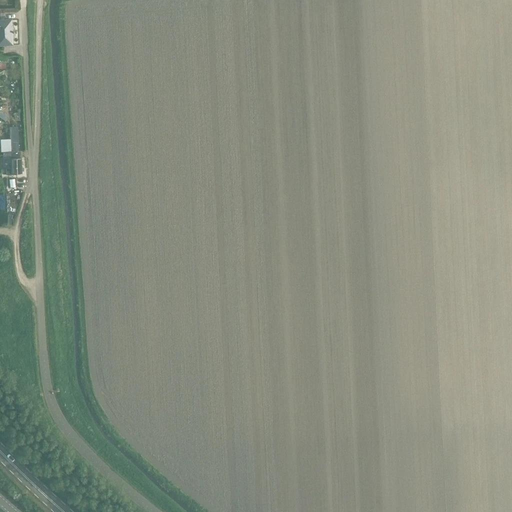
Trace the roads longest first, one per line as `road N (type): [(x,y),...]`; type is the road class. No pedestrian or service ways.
road 1 (unclassified): [(154,511),(73,438),(47,390),(32,174)]
road 2 (unclassified): [(32,174),(22,0)]
road 3 (unclassified): [(32,174),(41,0)]
